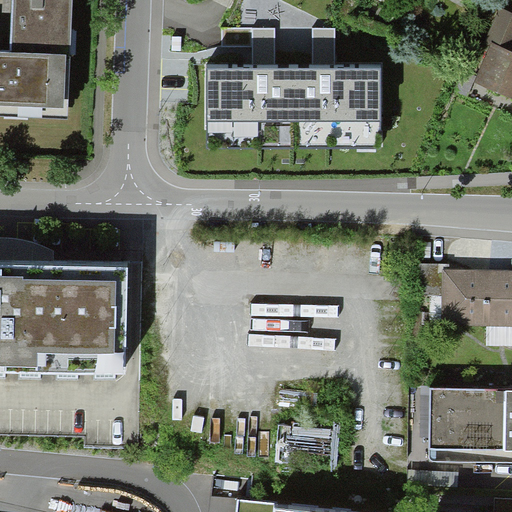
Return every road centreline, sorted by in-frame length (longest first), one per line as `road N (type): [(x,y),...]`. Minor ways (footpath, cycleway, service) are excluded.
road 1 (residential): [(132,202),(511,211)]
road 2 (residential): [(135,0),(132,202)]
road 3 (residential): [(0,199),(132,202)]
